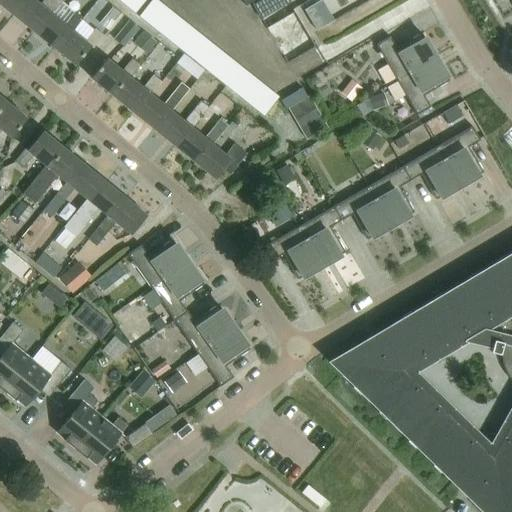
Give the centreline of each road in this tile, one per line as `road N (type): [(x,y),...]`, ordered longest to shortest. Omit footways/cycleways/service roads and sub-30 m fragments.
road 1 (residential): [(297,353),(208,226),(0,49)]
road 2 (residential): [(98,511),(297,353)]
road 3 (residential): [(297,353),(511,226)]
road 4 (residential): [(94,511),(0,434)]
